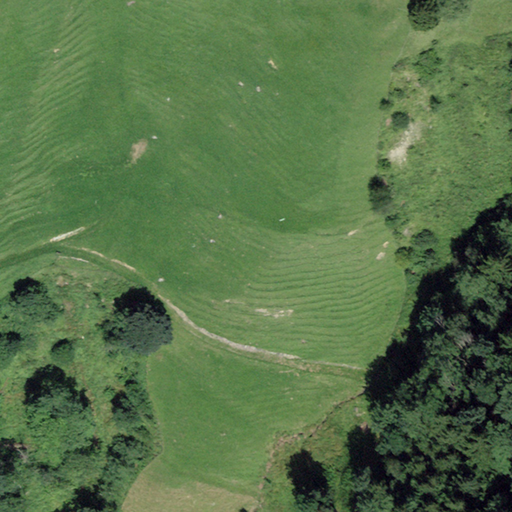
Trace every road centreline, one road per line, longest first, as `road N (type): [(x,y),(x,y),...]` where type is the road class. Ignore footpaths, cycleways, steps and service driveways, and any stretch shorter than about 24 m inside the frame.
road 1 (track): [(48,248),(128,275),(220,346),(375,379),(374,438),(354,511)]
road 2 (track): [(156,464),(257,493),(271,502),(268,511)]
